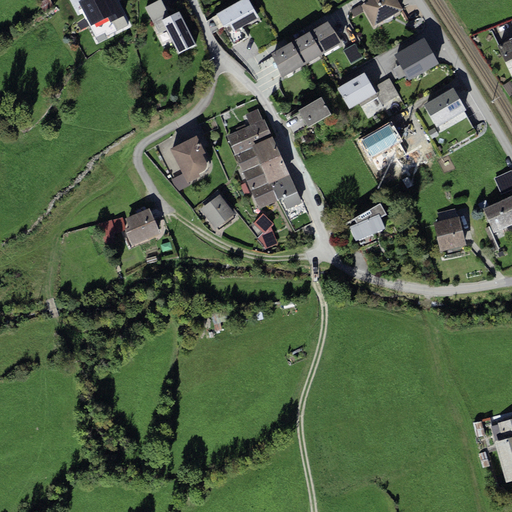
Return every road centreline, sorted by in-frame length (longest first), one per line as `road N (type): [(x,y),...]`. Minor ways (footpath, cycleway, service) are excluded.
road 1 (residential): [(511,281),(407,291),(336,263),(278,128),(257,93),(220,59)]
road 2 (track): [(317,258),(325,324),(301,416),(314,511)]
road 3 (track): [(57,320),(48,286),(56,228),(137,159)]
road 4 (residential): [(220,59),(205,101),(136,151),(168,210)]
road 5 (track): [(336,263),(254,256),(213,242),(168,210)]
road 6 (residential): [(418,0),(511,154)]
